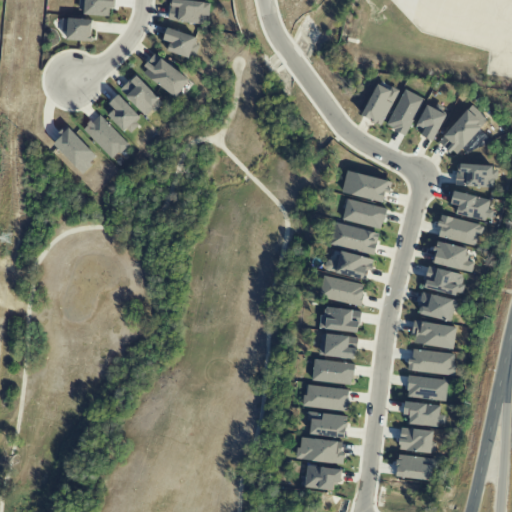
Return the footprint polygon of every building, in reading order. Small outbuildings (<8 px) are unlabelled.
[(115,0),(81,0),(81,14),(109,15),(109,9),(115,9),(115,0)] [(209,2),(171,0),(170,22),(207,24),(209,2)] [(92,19),(62,19),(62,32),(67,32),(67,41),(92,41),(92,19)] [(163,41),(170,43),(168,52),(193,60),(199,38),(167,28),(163,41)] [(142,72),(175,99),(190,81),(156,54),(142,72)] [(147,118),(163,103),(136,75),(120,90),(147,118)] [(398,93),(378,83),(362,116),(382,125),(398,93)] [(423,99),(404,90),(386,127),(406,136),(423,99)] [(114,110),(109,115),(127,134),(142,120),(119,95),(108,105),(114,110)] [(421,137),(434,142),(445,113),(425,106),(418,126),(424,128),(421,137)] [(467,111),(439,142),(455,156),(483,126),(467,111)] [(84,131),(114,160),(129,144),(98,115),(84,131)] [(97,158),(70,128),(54,144),(81,173),(97,158)] [(456,186),(495,188),(496,167),(457,165),(456,186)] [(390,182),(347,171),(342,193),(384,204),(390,182)] [(456,214),(491,222),(494,211),(488,210),(490,200),(453,192),(450,204),(458,206),(456,214)] [(383,228),(386,207),(346,201),(343,222),(383,228)] [(438,238),(476,245),(477,235),(481,236),(483,224),(440,217),(438,227),(440,228),(438,238)] [(379,234),(336,223),(331,244),(374,255),(379,234)] [(468,249),(436,242),(431,264),(472,272),(474,263),(465,261),(468,249)] [(373,260),(340,251),(337,262),(327,260),(324,270),(368,281),(373,260)] [(465,276),(428,267),(423,288),(460,297),(465,276)] [(319,298),(361,306),(365,285),(324,277),(319,298)] [(451,323),(456,301),(423,293),(417,314),(451,323)] [(321,330),(358,333),(361,311),(323,307),(321,330)] [(413,343),(453,350),(457,328),(413,321),(411,335),(415,335),(413,343)] [(358,339),(322,334),(319,355),(354,360),(358,339)] [(408,371),(452,377),(455,355),(411,349),(408,371)] [(312,382),(353,384),(354,363),(313,361),(312,382)] [(445,401),(447,380),(408,376),(406,397),(445,401)] [(304,408),(347,412),(349,390),(306,386),(304,408)] [(440,406),(405,402),(403,415),(409,416),(408,424),(444,428),(445,416),(439,415),(440,406)] [(309,435),(345,439),(348,417),(322,414),(322,420),(311,419),(309,435)] [(433,432),(402,428),(398,450),(430,454),(433,432)] [(342,465),(344,443),(300,438),(297,460),(342,465)] [(431,480),(432,458),(397,456),(396,478),(431,480)] [(334,483),(340,483),(342,470),(307,466),(304,488),(333,491),(334,483)]
